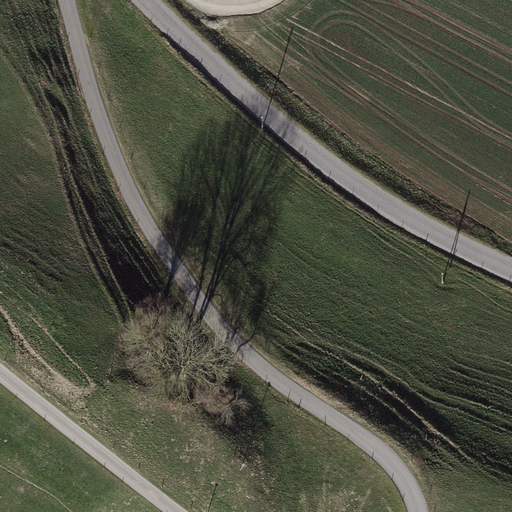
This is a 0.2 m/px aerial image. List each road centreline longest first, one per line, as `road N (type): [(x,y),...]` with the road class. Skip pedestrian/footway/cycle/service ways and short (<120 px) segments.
road 1 (track): [(67,0),(112,150),(172,260),(239,346),(381,453),(414,490),(420,511)]
road 2 (unclassified): [(511,274),(403,216),(288,133),(149,0)]
road 3 (track): [(0,372),(174,511)]
